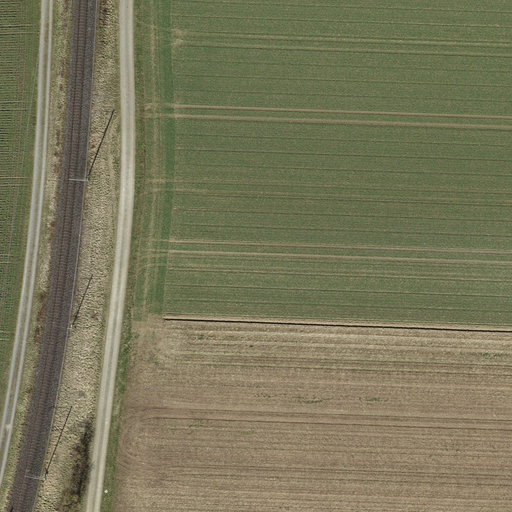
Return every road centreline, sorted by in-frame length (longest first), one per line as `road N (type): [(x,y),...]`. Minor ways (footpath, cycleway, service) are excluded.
road 1 (track): [(93,511),(130,174),(127,0)]
road 2 (track): [(0,456),(35,237),(48,0)]
